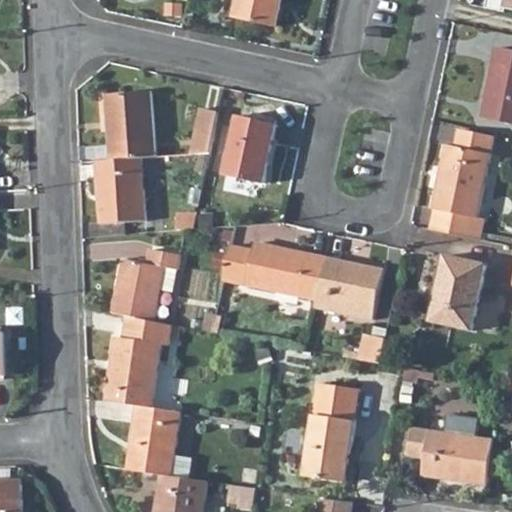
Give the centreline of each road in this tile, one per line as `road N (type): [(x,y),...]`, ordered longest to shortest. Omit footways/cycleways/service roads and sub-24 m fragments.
road 1 (residential): [(48,31),(61,446)]
road 2 (residential): [(336,94),(48,31)]
road 3 (residential): [(336,94),(317,183),(335,213),(364,218),(393,201),(412,112)]
